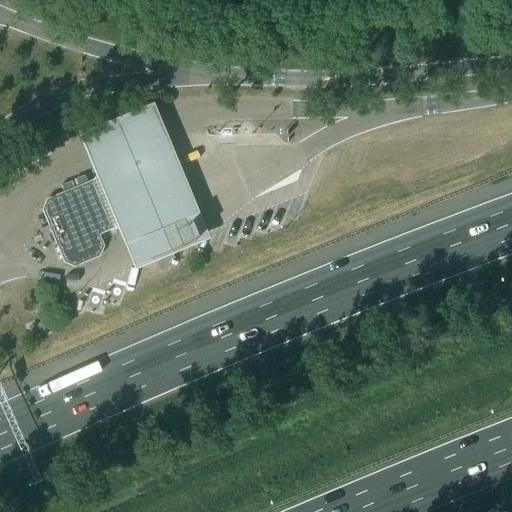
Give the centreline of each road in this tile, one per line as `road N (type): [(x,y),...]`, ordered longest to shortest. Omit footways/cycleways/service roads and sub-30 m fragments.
road 1 (motorway): [(511,224),(0,435)]
road 2 (motorway): [(354,511),(511,448)]
